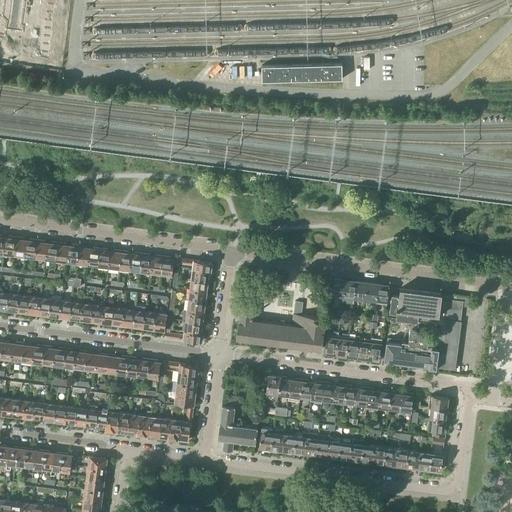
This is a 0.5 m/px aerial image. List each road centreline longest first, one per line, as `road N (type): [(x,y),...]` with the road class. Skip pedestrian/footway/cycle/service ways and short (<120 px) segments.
road 1 (residential): [(470,396),(448,491),(204,459)]
road 2 (residential): [(233,251),(511,289)]
road 3 (residential): [(218,354),(454,384),(470,396)]
road 4 (residential): [(0,220),(233,251)]
road 5 (residential): [(218,354),(0,326)]
road 6 (residential): [(0,430),(127,450)]
